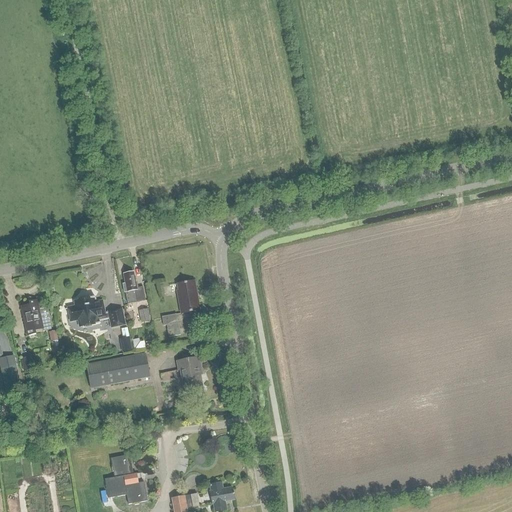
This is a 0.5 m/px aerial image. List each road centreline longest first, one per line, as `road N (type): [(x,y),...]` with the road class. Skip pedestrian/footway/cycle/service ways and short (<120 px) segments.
road 1 (tertiary): [(224,240),(259,212),(511,156)]
road 2 (tertiary): [(268,511),(219,255),(224,240)]
road 3 (unclassified): [(118,245),(62,0)]
road 4 (tertiary): [(0,269),(118,245)]
